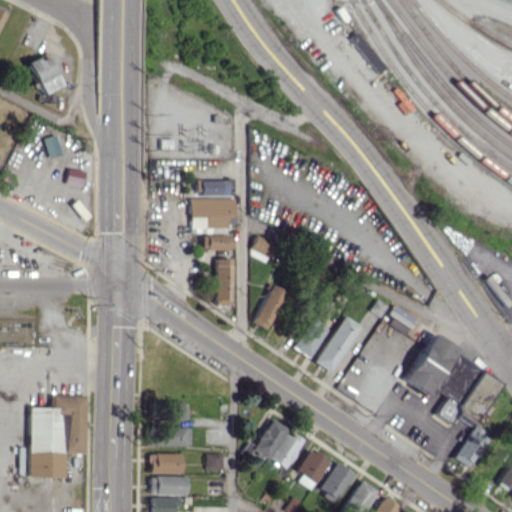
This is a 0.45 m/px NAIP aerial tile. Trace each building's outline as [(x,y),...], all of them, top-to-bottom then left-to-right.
[(337,46),(352,32),(409,100),(393,113),(337,46)] [(57,84),(42,54),(23,63),(38,93),(57,84)] [(58,153),(51,133),(39,137),(46,157),(58,153)] [(169,138),(156,138),(156,148),(169,148),(169,138)] [(61,182),(79,186),(82,171),(65,167),(61,182)] [(196,195),(224,194),(224,179),(196,180),(196,195)] [(186,232),(203,232),(203,229),(223,229),(223,215),(231,215),(231,197),(186,198),(186,232)] [(229,234),(198,234),(198,248),(229,249),(229,234)] [(262,261),(270,242),(253,234),(244,253),(262,261)] [(228,258),(211,258),(210,304),(227,304),(228,258)] [(264,329),(280,289),(266,283),(250,323),(264,329)] [(383,305),(373,298),(366,309),(376,316),(383,305)] [(384,315),(408,326),(412,316),(389,305),(384,315)] [(356,325),(340,314),(310,361),(325,371),(356,325)] [(289,347),(305,357),(324,325),(308,315),(289,347)] [(400,382),(425,393),(449,344),(425,332),(400,382)] [(25,406),(24,476),(60,476),(60,452),(81,452),(82,396),(48,396),(48,407),(25,406)] [(183,419),(183,401),(163,401),(162,419),(183,419)] [(263,459),(283,427),(267,417),(247,449),(263,459)] [(186,426),(150,425),(150,444),(186,445),(186,426)] [(469,426),(450,456),(464,466),(484,436),(469,426)] [(266,460),(284,468),(297,438),(279,430),(266,460)] [(324,460),(304,449),(292,471),(312,482),(324,460)] [(506,489),(511,479),(511,451),(494,481),(506,489)] [(203,469),(219,469),(219,453),(203,452),(203,469)] [(177,453),(145,453),(145,472),(177,472),(177,453)] [(331,501),(349,472),(332,461),(313,490),(331,501)] [(182,476),(146,475),(145,493),(181,494),(182,476)] [(206,494),(219,494),(219,479),(205,479),(206,494)] [(358,511),(373,488),(356,479),(341,503),(355,511),(358,511)] [(389,511),(394,503),(378,495),(368,511),(389,511)] [(281,509),(287,511),(291,511),(297,500),(287,496),(281,509)] [(174,497),(147,497),(146,511),(167,511),(168,511),(174,511),(174,497)]
